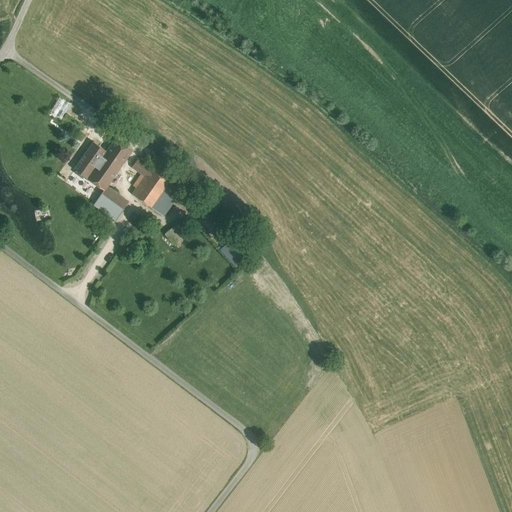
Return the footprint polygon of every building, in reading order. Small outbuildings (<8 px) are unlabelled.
[(132,150),(115,138),(106,151),(123,163),(132,150)] [(93,141),(74,168),(104,190),(94,204),(115,219),(128,201),(106,186),(123,163),(106,151),(93,141)] [(144,163),(138,158),(132,167),(138,171),(144,163)] [(144,163),(138,171),(141,174),(144,176),(150,167),(144,163)] [(150,167),(144,176),(141,174),(133,185),(136,187),(132,193),(158,211),(176,185),(150,167)] [(48,209),(36,211),(37,220),(49,218),(48,209)] [(177,247),(189,241),(181,223),(168,229),(177,247)] [(141,228),(128,243),(135,249),(149,234),(141,228)]
